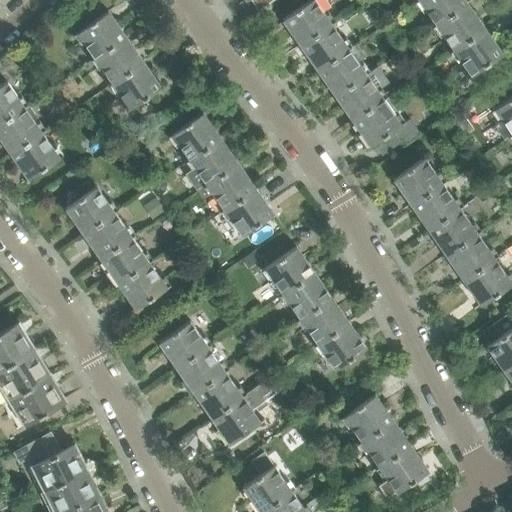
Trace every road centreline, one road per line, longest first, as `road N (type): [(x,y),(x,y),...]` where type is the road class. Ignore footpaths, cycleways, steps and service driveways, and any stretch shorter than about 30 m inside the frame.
road 1 (residential): [(490,491),(340,201),(295,135),(179,0)]
road 2 (residential): [(173,511),(93,360),(0,230)]
